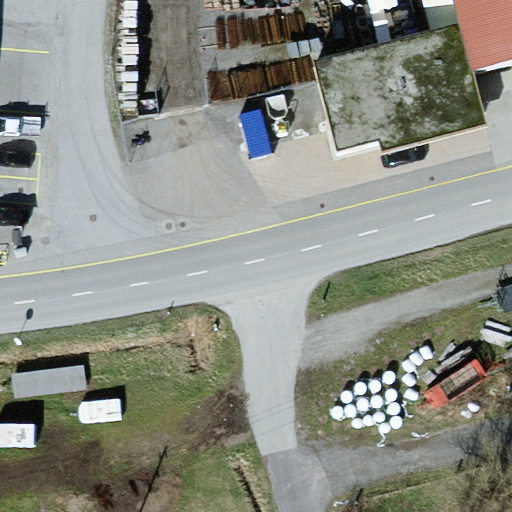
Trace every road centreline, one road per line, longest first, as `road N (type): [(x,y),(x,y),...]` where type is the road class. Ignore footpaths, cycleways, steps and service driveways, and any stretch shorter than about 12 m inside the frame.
road 1 (unclassified): [(511,202),(243,270),(0,302)]
road 2 (track): [(243,270),(268,414),(301,511)]
